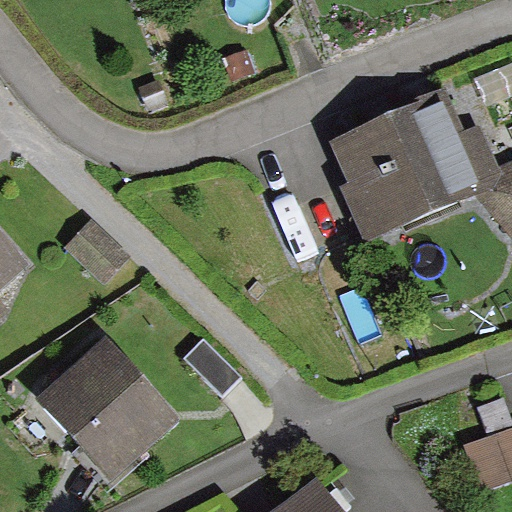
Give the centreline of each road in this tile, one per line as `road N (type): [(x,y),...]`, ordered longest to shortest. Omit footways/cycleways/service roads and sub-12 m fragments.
road 1 (residential): [(0,37),(70,122),(157,151),(200,144),(511,16)]
road 2 (residential): [(140,511),(315,428),(511,355)]
